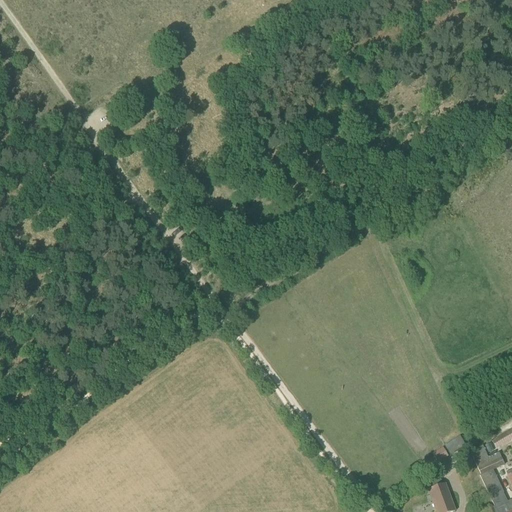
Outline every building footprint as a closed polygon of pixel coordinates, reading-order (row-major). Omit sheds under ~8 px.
[(511,429),(496,439),(498,444),(500,447),(511,439),(511,429)] [(493,510),(495,509),(496,511),(511,511),(511,502),(509,503),(508,501),(503,504),(501,503),(490,481),(496,478),(493,471),(504,466),(498,454),(487,459),(481,447),(470,452),(480,475),(479,475),(494,507),(492,508),(493,510)] [(442,448),(432,454),(438,464),(448,457),(442,448)] [(427,484),(429,490),(436,511),(454,511),(445,485),(443,485),(439,475),(433,477),(434,481),(427,484)] [(470,496),(473,503),(479,501),(475,494),(470,496)]
